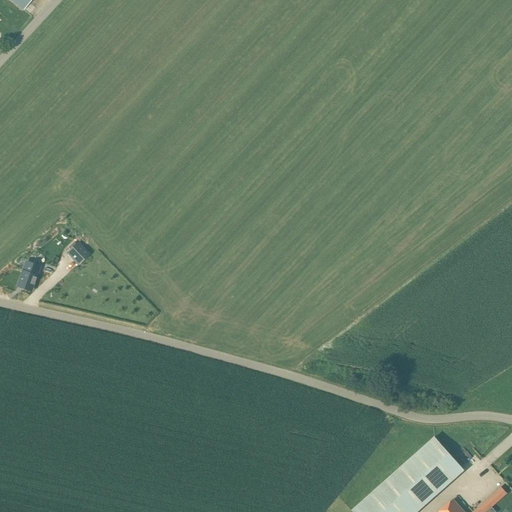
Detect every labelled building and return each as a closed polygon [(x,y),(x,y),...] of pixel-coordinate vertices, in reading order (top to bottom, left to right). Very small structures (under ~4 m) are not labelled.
[(11,0),(24,10),(32,0),(11,0)] [(78,265),(90,255),(78,242),(67,253),(78,265)] [(39,265),(28,261),(19,284),(30,289),(39,265)] [(73,297),(97,303),(99,293),(75,288),(73,297)] [(418,511),(465,471),(434,437),(353,510),(354,511),(418,511)] [(464,511),(453,499),(438,511),(486,511),(492,507),(507,493),(501,486),(473,511),(472,511),(464,511)]
